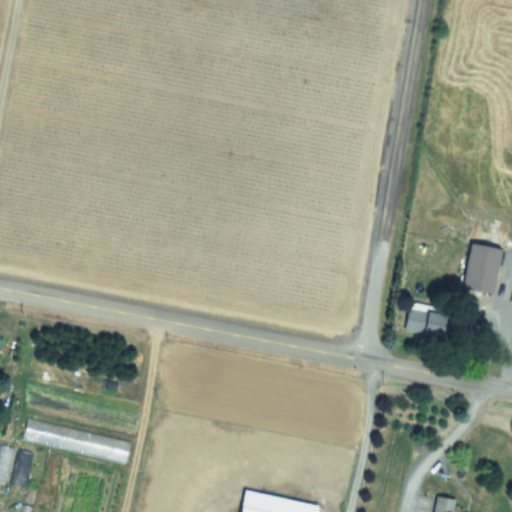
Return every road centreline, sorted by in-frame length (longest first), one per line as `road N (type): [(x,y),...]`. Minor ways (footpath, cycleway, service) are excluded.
road 1 (residential): [(511,388),(0,286)]
road 2 (residential): [(360,358),(419,0)]
